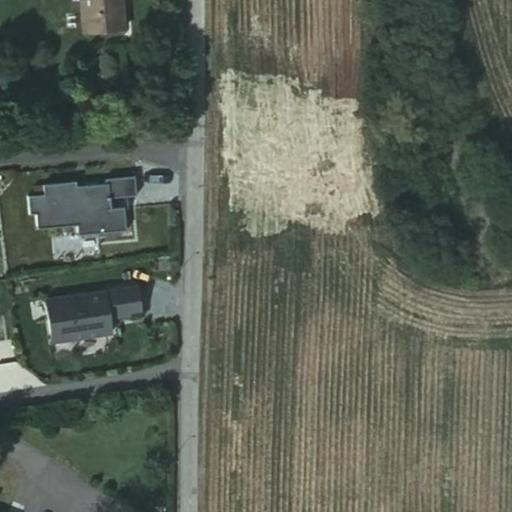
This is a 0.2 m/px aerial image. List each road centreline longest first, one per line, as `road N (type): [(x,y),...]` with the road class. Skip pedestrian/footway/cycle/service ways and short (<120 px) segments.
road 1 (unclassified): [(189,367),(193,159)]
road 2 (residential): [(0,164),(142,149),(193,159)]
road 3 (residential): [(0,407),(189,367)]
road 4 (unclassified): [(193,159),(192,0)]
road 5 (unclassified): [(188,511),(189,367)]
